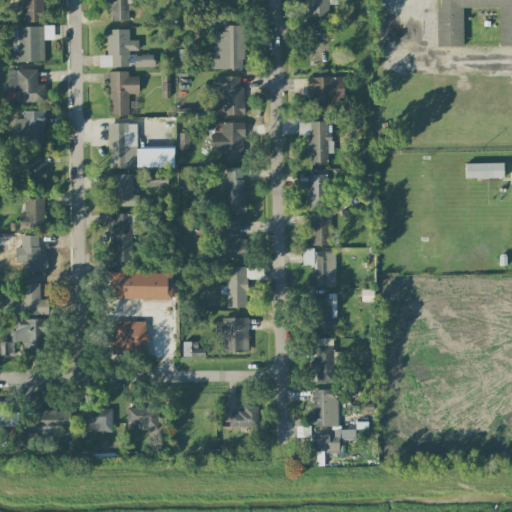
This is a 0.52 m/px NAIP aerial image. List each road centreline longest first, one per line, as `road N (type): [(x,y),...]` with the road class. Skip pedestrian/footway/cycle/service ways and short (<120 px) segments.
road 1 (residential): [(275,0),(282,444)]
road 2 (residential): [(76,0),(82,376)]
road 3 (residential): [(281,374),(0,377)]
